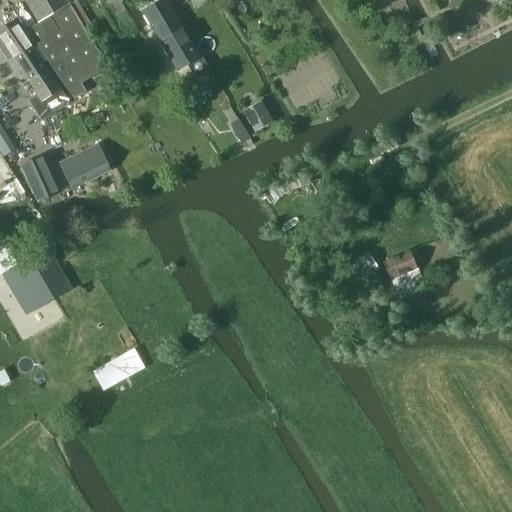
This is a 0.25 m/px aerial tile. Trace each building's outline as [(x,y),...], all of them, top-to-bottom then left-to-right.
[(23,0),(38,23),(68,4),(66,0),(23,0)] [(97,0),(120,38),(136,29),(118,0),(97,0)] [(144,13),(171,59),(177,69),(186,65),(188,63),(197,79),(200,77),(206,87),(212,83),(207,73),(198,57),(165,0),(144,13)] [(38,23),(26,30),(36,46),(46,61),(58,79),(68,93),(73,100),(86,92),(81,84),(107,68),(99,55),(88,35),(68,4),(38,23)] [(0,31),(0,40),(12,59),(30,47),(34,44),(27,33),(18,19),(0,31)] [(21,73),(27,82),(46,70),(42,64),(46,61),(36,47),(32,50),(30,47),(12,59),(6,62),(15,76),(21,73)] [(46,70),(27,82),(36,96),(29,101),(42,122),(68,104),(46,70)] [(260,101),(241,112),(253,133),(272,123),(260,101)] [(237,120),(229,125),(234,137),(241,145),(244,150),(252,145),(249,140),(237,120)] [(97,145),(59,164),(72,190),(79,186),(110,171),(97,145)] [(43,157),(21,168),(38,205),(61,193),(43,157)] [(4,248),(0,250),(0,277),(16,268),(4,248)] [(416,249),(383,263),(391,281),(416,270),(412,261),(420,258),(416,249)] [(16,268),(0,277),(0,278),(7,291),(22,282),(39,311),(71,292),(47,251),(16,268)] [(132,349),(93,371),(103,390),(143,368),(132,349)]
